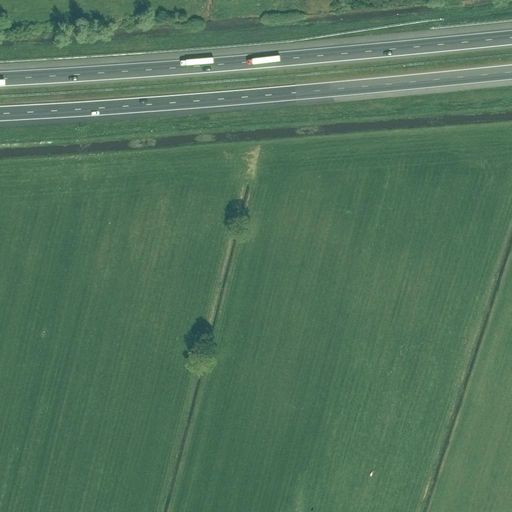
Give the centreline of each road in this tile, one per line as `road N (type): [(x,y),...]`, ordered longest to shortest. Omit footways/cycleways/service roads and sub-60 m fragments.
road 1 (motorway): [(0,114),(511,71)]
road 2 (motorway): [(511,36),(0,77)]
